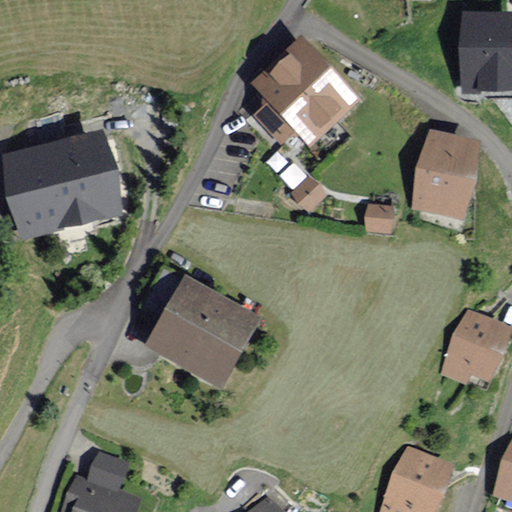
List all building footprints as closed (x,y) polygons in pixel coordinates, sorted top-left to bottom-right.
[(485,86),(511,86),(511,14),(485,15),(466,15),(466,86),(485,86)] [(261,115),(285,141),(297,130),(310,144),(358,100),(303,40),(255,84),(273,104),(261,115)] [(478,144),(432,134),(416,203),(461,214),(478,144)] [(120,210),(103,136),(6,159),(24,233),(120,210)] [(325,198),(309,181),(291,197),(308,214),(325,198)] [(393,211),(367,209),(364,235),(390,238),(393,211)] [(154,285),(168,292),(177,274),(163,267),(154,285)] [(256,321),(185,281),(170,307),(151,340),(197,366),(222,380),(256,321)] [(510,327),(469,310),(444,372),(464,380),(468,370),(489,379),(510,327)] [(432,511),(451,467),(408,449),(381,511),(432,511)] [(511,451),(498,489),(511,493),(511,451)] [(128,464),(99,453),(91,475),(120,486),(128,464)] [(132,511),(138,497),(81,476),(67,511),(132,511)] [(282,511),(269,498),(253,511),(282,511)]
